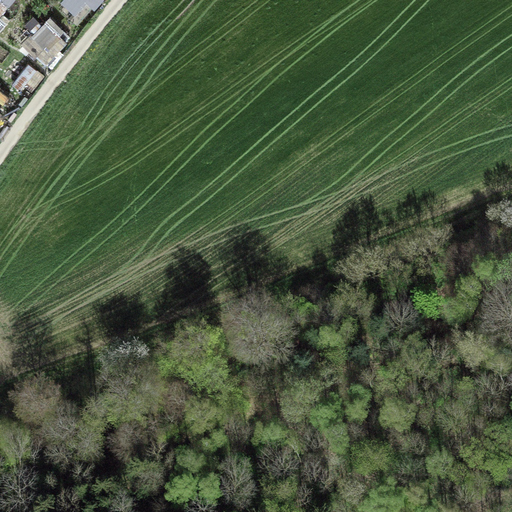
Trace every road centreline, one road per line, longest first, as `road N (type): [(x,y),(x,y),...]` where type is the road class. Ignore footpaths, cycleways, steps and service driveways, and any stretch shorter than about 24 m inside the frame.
road 1 (motorway): [(370,511),(315,0)]
road 2 (motorway): [(134,0),(157,217),(168,511)]
road 3 (track): [(0,156),(120,0)]
